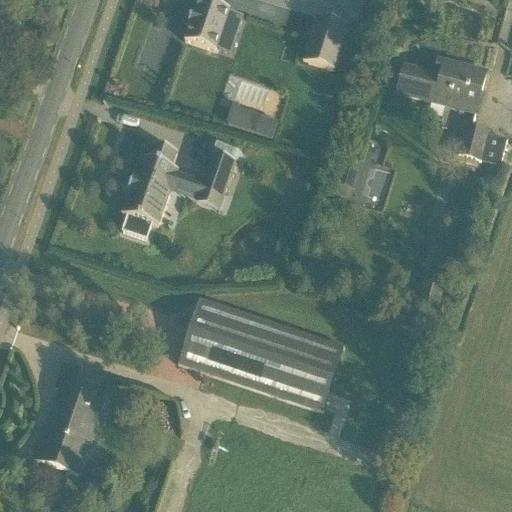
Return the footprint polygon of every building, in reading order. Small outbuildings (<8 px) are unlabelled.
[(229,12),(229,11),(199,1),(194,14),(192,14),(187,28),(189,29),(184,43),(215,53),(224,27),(238,32),(243,17),(229,12)] [(334,72),(347,26),(317,17),(303,63),(334,72)] [(476,115),(486,76),(444,65),(440,79),(404,70),(397,95),(476,115)] [(267,123),(262,141),(273,145),(277,127),(267,123)] [(455,158),(482,165),(489,136),(463,129),(455,158)] [(148,162),(141,160),(134,180),(133,180),(128,196),(129,196),(122,216),(128,219),(123,234),(146,242),(152,227),(158,229),(170,194),(171,192),(162,189),(169,170),(171,171),(177,154),(153,146),(148,162)] [(235,164),(213,156),(202,186),(225,194),(235,164)] [(336,187),(353,192),(358,174),(341,169),(336,187)] [(447,282),(424,276),(417,304),(426,307),(425,312),(433,314),(435,308),(440,309),(447,282)] [(178,367),(323,415),(344,350),(199,302),(178,367)] [(93,403),(100,382),(63,370),(56,391),(61,392),(36,463),(77,477),(102,406),(93,403)]
